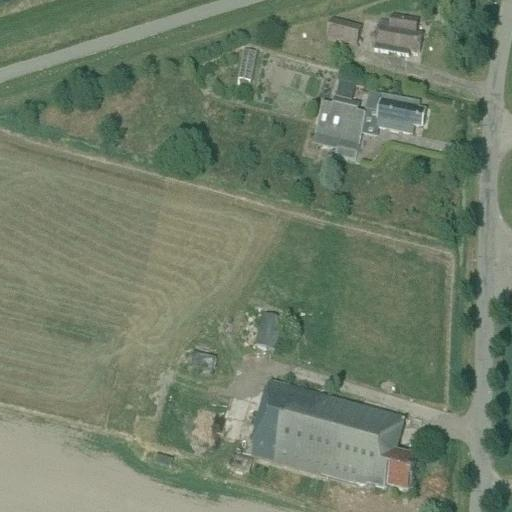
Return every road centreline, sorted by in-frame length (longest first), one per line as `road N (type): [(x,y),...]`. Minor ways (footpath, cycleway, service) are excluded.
road 1 (unclassified): [(507,0),(492,268)]
road 2 (unclassified): [(247,0),(0,77)]
road 3 (unclassified): [(479,511),(492,268)]
